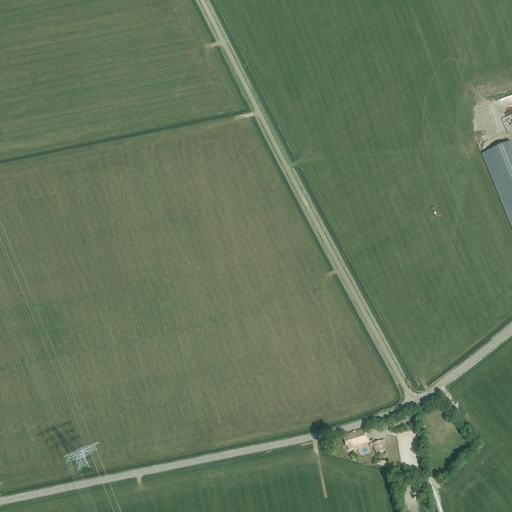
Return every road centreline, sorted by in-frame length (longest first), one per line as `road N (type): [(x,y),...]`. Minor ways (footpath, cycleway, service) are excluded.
road 1 (unclassified): [(415,402),(201,0)]
road 2 (tertiary): [(0,503),(313,437),(415,402)]
road 3 (tertiary): [(415,402),(511,326)]
